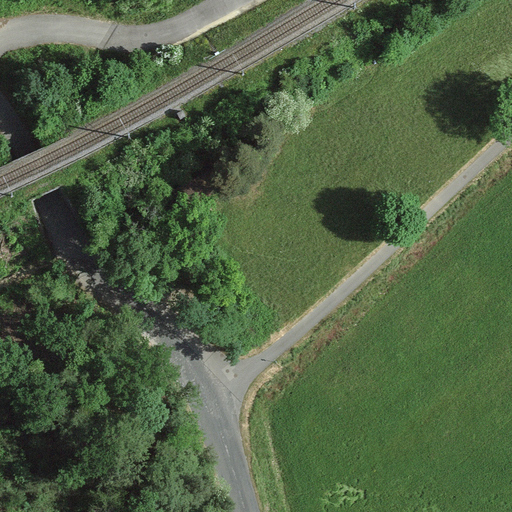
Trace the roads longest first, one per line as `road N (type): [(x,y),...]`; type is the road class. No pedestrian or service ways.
road 1 (unclassified): [(220,418),(511,143)]
road 2 (tertiary): [(220,418),(177,341),(103,281),(68,238),(0,110)]
